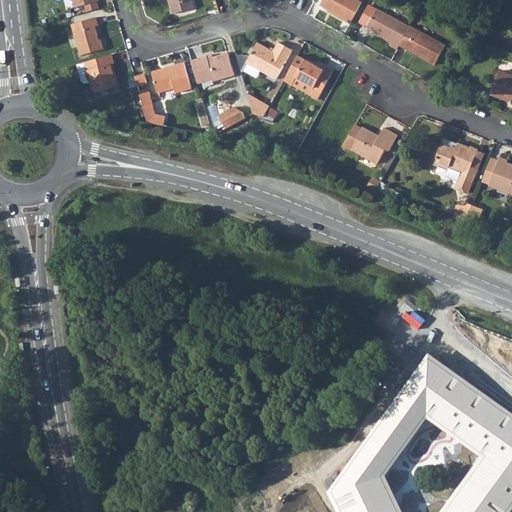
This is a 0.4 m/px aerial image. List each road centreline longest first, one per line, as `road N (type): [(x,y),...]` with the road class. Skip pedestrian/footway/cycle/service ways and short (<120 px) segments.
road 1 (residential): [(127,0),(145,36),(169,41),(262,12),(303,21),(429,102),(511,136)]
road 2 (secondary): [(511,298),(242,193),(151,168)]
road 3 (tertiary): [(77,511),(38,277)]
